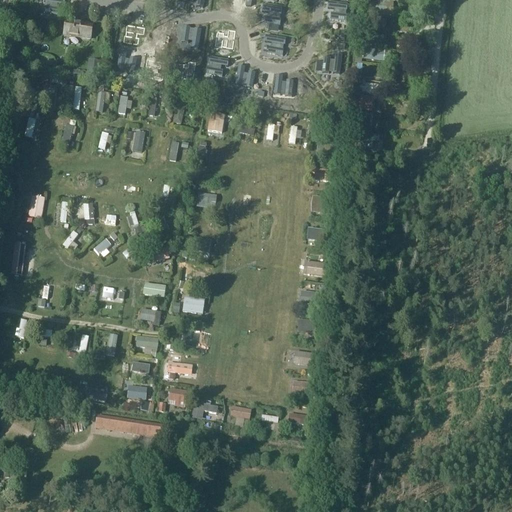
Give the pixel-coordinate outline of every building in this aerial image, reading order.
[(43,7),(42,13),(57,16),(58,9),(57,9),(57,4),(64,5),(64,0),(43,0),(44,2),(45,3),(44,7),(43,7)] [(186,0),(186,2),(193,3),(193,1),(197,2),(196,8),(203,9),(204,0),(186,0)] [(393,2),(367,0),(363,0),(363,14),(392,17),(393,2)] [(328,3),(327,10),(334,10),(333,14),(331,14),(330,21),(346,23),(347,16),(346,16),(346,12),(347,12),(348,5),(328,3)] [(263,6),(262,13),(268,14),(268,18),(265,18),(264,25),(280,27),(281,20),(280,20),(281,16),(282,10),(263,6)] [(385,31),(386,21),(358,18),(357,30),(365,31),(365,28),(385,31)] [(64,34),(81,37),(81,38),(90,39),(92,25),(80,23),(80,24),(66,22),(64,34)] [(183,27),(181,43),(188,44),(189,42),(193,43),(192,49),(199,50),(201,31),(194,30),(190,30),(191,28),(183,27)] [(360,34),(359,43),(385,46),(386,37),(360,34)] [(266,35),(265,42),(272,43),(271,47),(269,47),(267,54),(283,57),(284,50),(283,49),(284,46),(285,46),(286,38),(266,35)] [(208,37),(206,54),(229,58),(233,41),(208,37)] [(121,40),(118,57),(139,60),(142,43),(121,40)] [(389,53),(364,50),(363,60),(388,62),(389,53)] [(324,58),(322,74),(329,75),(329,73),(333,74),(340,75),(342,56),(335,55),(334,61),(330,61),(331,59),(324,58)] [(208,69),(206,76),(222,79),(223,72),(221,71),(222,67),(228,68),(229,61),(210,58),(209,65),(208,69)] [(147,59),(144,78),(161,81),(164,62),(147,59)] [(90,61),(88,75),(100,76),(102,62),(90,61)] [(185,64),(178,63),(176,79),(183,80),(184,79),(188,79),(188,80),(194,81),(197,61),(190,61),(189,67),(185,67),(185,64)] [(117,63),(113,82),(135,86),(138,67),(117,63)] [(239,67),(235,86),(242,88),(242,87),(247,87),(246,88),(253,89),(256,74),(249,72),(249,75),(244,74),(245,68),(239,67)] [(353,69),(353,78),(385,78),(385,70),(353,69)] [(65,72),(64,80),(83,83),(84,73),(74,72),(74,73),(65,72)] [(274,82),(271,98),(293,102),(296,86),(274,82)] [(378,86),(357,84),(357,92),(377,94),(378,86)] [(56,94),(43,92),(40,105),(54,107),(54,103),(56,94)] [(82,97),(69,95),(67,108),(80,110),(81,106),(82,97)] [(373,112),(374,99),(352,97),(351,112),(359,113),(359,110),(373,112)] [(107,103),(94,100),(92,113),(105,115),(106,111),(107,103)] [(128,107),(114,104),(112,117),(125,119),(126,115),(128,107)] [(371,118),(354,116),(352,128),(370,130),(371,118)] [(352,135),(352,140),(357,141),(357,148),(372,149),(373,144),(379,145),(379,136),(352,135)] [(323,173),(312,172),(311,183),(322,184),(323,173)] [(201,191),(201,201),(214,201),(214,191),(201,191)] [(43,202),(32,201),(31,212),(42,213),(43,202)] [(320,203),(309,202),(308,213),(319,214),(320,203)] [(88,210),(75,208),(72,221),(86,223),(86,219),(88,210)] [(197,212),(189,211),(188,225),(195,226),(197,212)] [(123,216),(112,215),(111,226),(122,227),(123,216)] [(159,223),(146,221),(143,233),(157,236),(157,231),(159,223)] [(317,233),(304,231),(302,244),(315,246),(316,242),(317,233)] [(21,277),(25,247),(15,246),(11,276),(21,277)] [(325,265),(307,263),(306,271),(324,273),(325,265)] [(202,271),(189,268),(186,281),(200,283),(200,279),(202,271)] [(159,288),(136,286),(135,298),(158,300),(159,288)] [(16,288),(5,287),(4,298),(15,299),(16,288)] [(322,295),(304,293),(303,301),(321,303),(322,295)] [(194,303),(181,301),(179,314),(192,316),(193,312),(194,303)] [(157,314),(134,312),(133,324),(155,326),(157,314)] [(319,323),(301,321),(300,329),(319,331),(319,323)] [(191,335),(178,332),(175,345),(189,347),(189,343),(191,335)] [(145,342),(126,342),(126,354),(145,354),(145,342)] [(317,354),(299,352),(298,361),(317,362),(317,354)] [(183,364),(170,361),(168,374),(181,376),(182,372),(183,364)] [(142,364),(124,364),(124,377),(142,377),(142,364)] [(21,375),(11,374),(10,385),(21,385),(21,375)] [(67,382),(40,378),(38,388),(65,392),(67,382)] [(314,384),(296,382),(296,390),(314,392),(314,384)] [(107,390),(84,387),(83,396),(106,400),(107,390)] [(142,389),(123,389),(123,402),(142,402),(142,389)] [(179,391),(160,391),(160,403),(179,403),(179,391)] [(210,402),(196,400),(194,412),(207,415),(208,410),(210,402)] [(246,409),(232,407),(230,419),(243,422),(244,417),(246,409)] [(312,415),(293,413),(293,422),(311,423),(312,415)] [(99,418),(97,428),(165,439),(167,428),(99,418)] [(12,480),(13,473),(5,472),(4,478),(12,480)]
